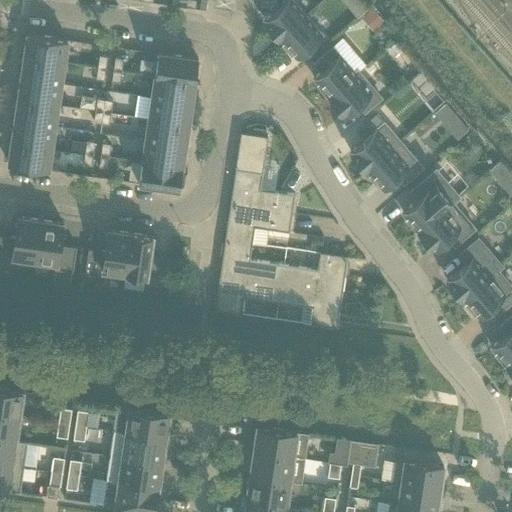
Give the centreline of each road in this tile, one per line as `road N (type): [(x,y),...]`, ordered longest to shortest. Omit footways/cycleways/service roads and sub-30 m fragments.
road 1 (residential): [(230,108),(290,117),(338,210),(471,373),(488,406)]
road 2 (residential): [(0,2),(211,33),(231,67),(230,108)]
road 3 (residential): [(214,224),(0,191)]
